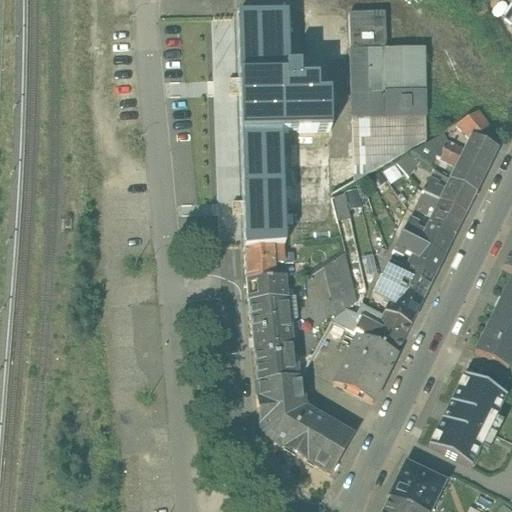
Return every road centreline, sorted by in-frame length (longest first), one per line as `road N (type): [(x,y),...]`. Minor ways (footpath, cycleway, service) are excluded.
road 1 (residential): [(343,511),(511,182)]
road 2 (residential): [(172,284),(214,284),(226,292),(241,425),(308,511)]
road 3 (residential): [(154,0),(172,284)]
road 4 (unclassified): [(172,284),(188,511)]
